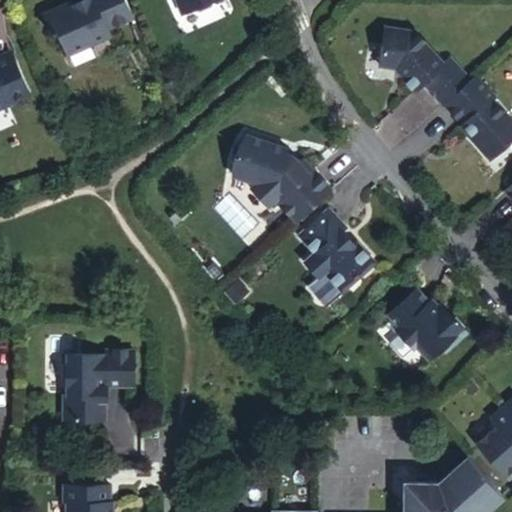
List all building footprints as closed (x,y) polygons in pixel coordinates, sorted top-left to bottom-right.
[(71,8),(44,21),(55,44),(60,42),(70,63),(111,45),(107,37),(134,25),(122,0),(89,0),(91,3),(73,11),(71,8)] [(174,0),(183,19),(195,13),(201,15),(213,10),(215,4),(224,0),(174,0)] [(444,105),(471,81),(451,58),(445,64),(415,32),(386,28),(381,67),(395,71),(400,71),(406,79),(404,80),(415,92),(423,85),(443,107),(444,105)] [(0,112),(29,99),(11,58),(0,63),(0,112)] [(404,80),(406,79),(400,71),(395,71),(404,80)] [(497,97),(477,75),(471,81),(444,105),(475,139),(473,140),(490,160),(511,141),(511,121),(493,100),(497,97)] [(286,152),(245,139),(244,140),(240,147),(238,151),(237,151),(234,159),(232,166),(233,166),(232,172),(232,179),(254,185),(253,190),(270,210),(275,206),(294,227),(331,193),(302,162),(299,166),(295,162),(289,159),(285,157),(286,152)] [(307,292),(323,310),(371,267),(354,248),(352,249),(340,235),(343,232),(327,214),(297,240),(313,258),(303,266),(318,282),(307,292)] [(237,285),(224,297),(235,307),(247,297),(237,285)] [(463,331),(466,329),(457,319),(454,321),(446,311),(442,314),(432,303),(429,305),(417,292),(388,317),(401,331),(398,334),(414,351),(416,349),(429,362),(442,350),(445,354),(467,335),(463,331)] [(134,393),(134,357),(107,357),(107,362),(63,361),(63,421),(68,426),(107,426),(107,393),(134,393)] [(511,401),(492,420),(499,428),(479,446),(510,481),(511,479),(511,401)] [(200,449),(200,429),(190,429),(190,449),(200,449)] [(487,511),(504,497),(468,458),(439,486),(407,485),(406,511),(487,511)] [(111,507),(111,491),(64,490),(64,508),(67,508),(67,511),(114,511),(114,507),(111,507)]
